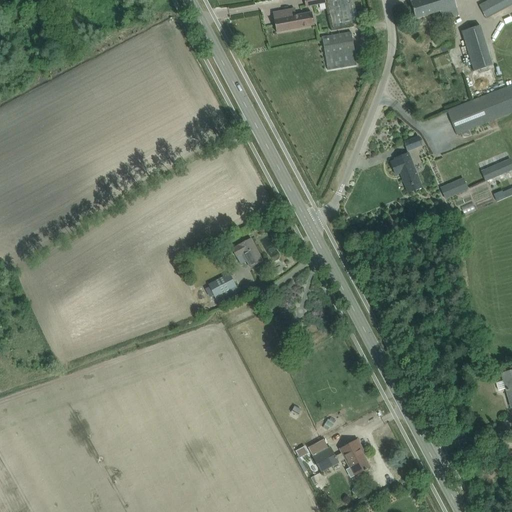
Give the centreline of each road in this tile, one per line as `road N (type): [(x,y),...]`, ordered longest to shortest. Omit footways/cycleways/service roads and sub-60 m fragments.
road 1 (secondary): [(460,511),(309,225)]
road 2 (secondary): [(309,225),(190,0)]
road 3 (unclassified): [(309,225),(338,194),(380,92),(390,56),(384,0)]
